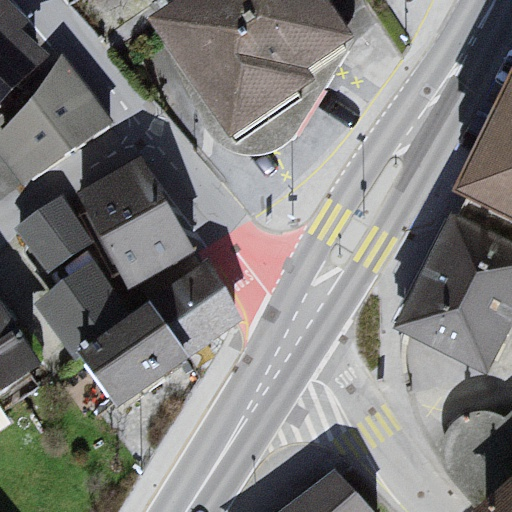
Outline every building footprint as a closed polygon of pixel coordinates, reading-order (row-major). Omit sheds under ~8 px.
[(204,0),(206,3),(159,40),(246,155),(325,107),(323,85),(363,57),(328,0),(204,0)] [(0,10),(0,138),(55,76),(31,36),(0,10)] [(511,105),(469,209),(511,230),(511,105)] [(140,171),(75,210),(98,254),(128,310),(189,269),(140,171)] [(68,195),(18,229),(58,287),(98,254),(75,210),(68,195)] [(511,355),(511,267),(457,233),(404,340),(495,385),(511,355)] [(40,306),(122,413),(237,321),(205,268),(127,321),(95,265),(56,293),(40,306)] [(0,301),(0,408),(47,380),(0,301)] [(364,511),(335,482),(293,511),(364,511)] [(511,511),(511,500),(496,511),(511,511)]
